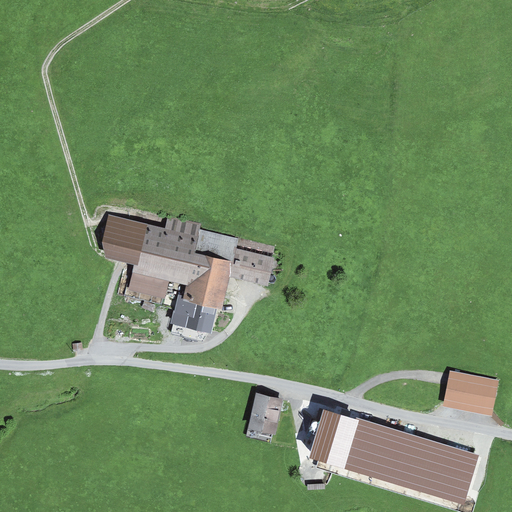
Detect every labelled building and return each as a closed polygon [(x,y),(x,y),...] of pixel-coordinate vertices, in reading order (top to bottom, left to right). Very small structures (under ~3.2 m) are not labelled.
[(226,305),(235,256),(200,249),(206,222),(169,214),(166,227),(147,223),(137,270),(193,281),(184,324),(211,329),(217,304),(226,305)] [(279,258),(240,249),(234,276),(273,284),(279,258)] [(146,301),(143,310),(158,314),(160,305),(146,301)] [(75,341),(74,350),(86,351),(86,342),(75,341)] [(447,404),(496,413),(502,380),(453,371),(447,404)] [(279,434),(287,397),(260,391),(252,428),(279,434)] [(370,466),(387,420),(340,404),(324,449),(370,466)]
